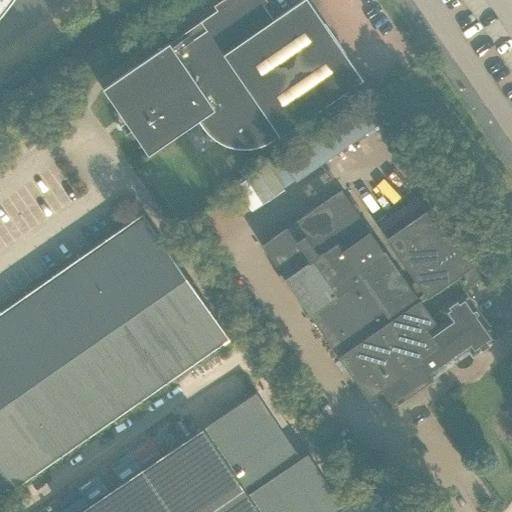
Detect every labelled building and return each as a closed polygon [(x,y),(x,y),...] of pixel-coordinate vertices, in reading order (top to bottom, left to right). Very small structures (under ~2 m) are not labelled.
[(0,0),(0,17),(4,14),(16,0),(0,0)] [(95,10),(106,3),(104,0),(93,0),(91,2),(95,10)] [(279,137),(280,138),(363,81),(307,0),(302,0),(273,20),(259,0),(232,0),(200,22),(169,43),(102,89),(148,156),(198,122),(206,133),(216,142),(228,148),(242,150),(255,149),(268,145),(279,137)] [(295,181),(379,124),(365,104),(363,105),(282,161),(295,181)] [(284,190),(268,165),(235,187),(251,212),(284,190)] [(339,357),(419,302),(385,252),(384,253),(365,224),(341,189),(262,244),(337,352),(340,356),(339,357)] [(501,277),(473,237),(456,249),(430,212),(389,240),(409,268),(408,269),(428,298),(459,276),(467,287),(480,278),(487,287),(501,277)] [(0,498),(229,339),(142,214),(0,311),(0,498)] [(433,322),(419,302),(339,357),(369,399),(381,390),(394,407),(434,379),(432,376),(452,363),(454,364),(456,365),(459,366),(461,366),(464,366),(466,365),(469,364),(470,363),(472,362),(473,360),(474,358),(474,357),(475,355),(497,339),(465,294),(442,311),(445,316),(441,319),(443,323),(428,333),(425,328),(433,322)] [(257,391),(77,511),(338,511),(344,509),(308,454),(301,458),(257,391)] [(354,477),(361,473),(356,466),(350,471),(354,477)]
